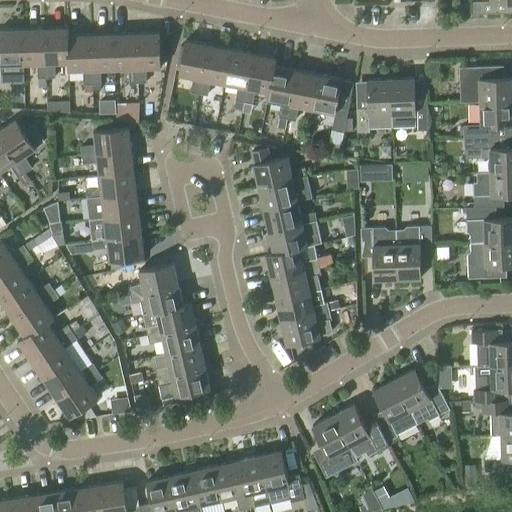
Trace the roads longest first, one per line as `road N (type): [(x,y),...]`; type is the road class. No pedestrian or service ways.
road 1 (residential): [(278,405),(223,426),(53,454),(0,386)]
road 2 (residential): [(511,303),(442,307),(278,405)]
road 3 (residential): [(138,0),(325,31)]
road 4 (residential): [(278,405),(249,351),(221,226)]
road 5 (residential): [(325,31),(391,41),(511,39)]
road 6 (residential): [(221,226),(230,224),(216,159),(174,168),(187,233)]
